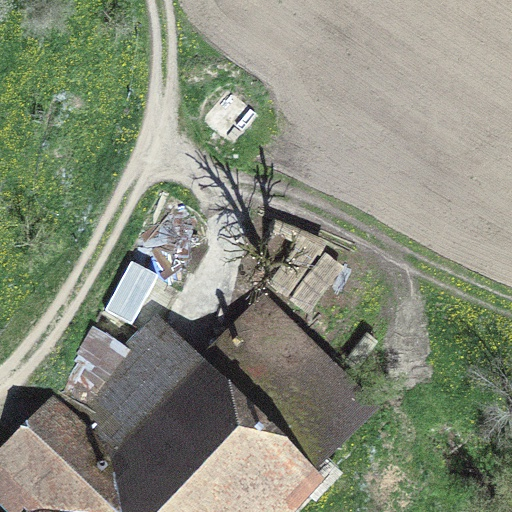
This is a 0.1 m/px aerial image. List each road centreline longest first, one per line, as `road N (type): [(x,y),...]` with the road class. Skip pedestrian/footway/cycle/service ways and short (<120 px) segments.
road 1 (track): [(161,0),(163,93),(150,150),(55,321),(0,383)]
road 2 (track): [(511,305),(277,195),(150,150)]
